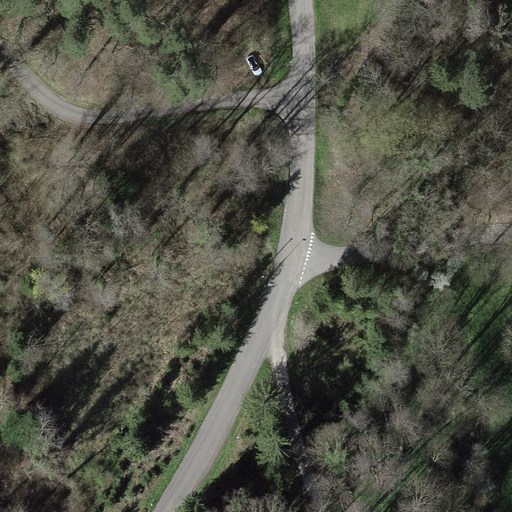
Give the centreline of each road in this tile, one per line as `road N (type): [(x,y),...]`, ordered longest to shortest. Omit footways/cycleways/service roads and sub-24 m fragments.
road 1 (track): [(303,93),(102,118),(54,106),(0,46)]
road 2 (tertiary): [(286,275),(302,162),(300,0)]
road 3 (tertiary): [(163,511),(214,428),(286,275)]
road 4 (residential): [(286,275),(511,227)]
road 5 (track): [(269,315),(314,511)]
